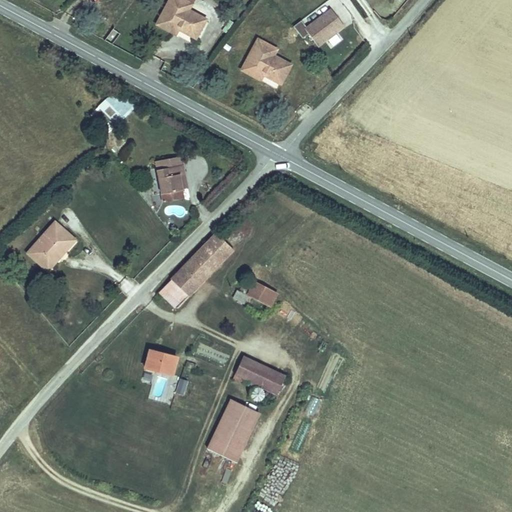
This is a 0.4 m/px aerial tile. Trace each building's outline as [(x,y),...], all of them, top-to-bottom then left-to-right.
[(171,0),(157,25),(176,36),(178,30),(194,39),(204,21),(187,13),(190,6),(177,0),(171,0)] [(301,21),(294,27),(302,38),(308,33),(319,47),(344,28),(329,10),(305,28),(301,21)] [(114,43),(118,31),(110,28),(106,40),(114,43)] [(283,83),(291,66),(273,57),(277,50),(260,42),(244,71),(262,80),(265,74),(283,83)] [(105,102),(99,109),(110,119),(116,113),(105,102)] [(110,119),(99,109),(90,118),(107,135),(116,126),(110,119)] [(183,165),(157,170),(161,194),(182,190),(180,175),(185,174),(183,165)] [(90,208),(97,202),(85,188),(78,195),(90,208)] [(48,275),(62,260),(60,258),(74,242),(56,227),(29,257),(48,275)] [(216,233),(190,260),(205,273),(208,275),(233,249),(216,233)] [(205,273),(190,260),(159,292),(168,301),(180,288),(188,296),(208,275),(205,273)] [(249,296),(267,306),(273,294),(254,284),(248,296),(249,296)] [(180,288),(168,301),(176,309),(188,296),(180,288)] [(248,296),(236,290),(233,297),(245,303),(249,296),(248,296)] [(148,353),(143,369),(170,376),(173,366),(170,364),(172,359),(148,353)] [(249,380),(254,383),(273,393),(283,375),(242,353),(233,371),(249,380)] [(246,384),(249,380),(233,371),(232,371),(229,375),(246,384)] [(151,401),(171,404),(173,392),(184,394),(187,380),(156,374),(151,401)] [(303,412),(313,416),(320,399),(311,395),(303,412)] [(242,461),(262,413),(232,400),(212,448),(242,461)]
